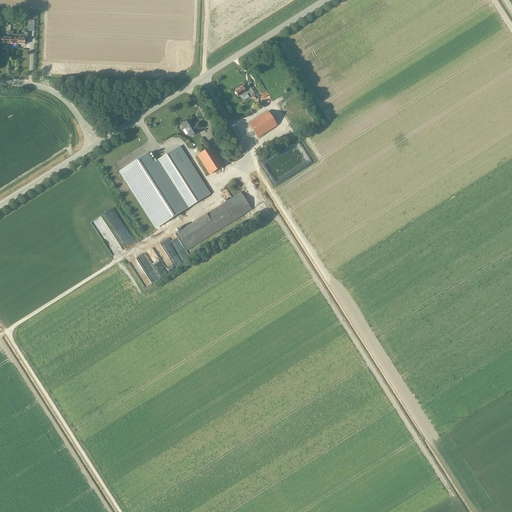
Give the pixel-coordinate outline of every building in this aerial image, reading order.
[(17,44),(25,45),(25,39),(27,39),(28,35),(18,34),(17,35),(18,35),(17,44)] [(242,97),(249,93),(251,96),(254,94),(248,84),(243,88),(242,86),(234,91),(238,97),(241,95),(242,97)] [(249,123),(258,137),(276,125),(267,111),(249,123)] [(190,120),(182,124),(183,125),(182,126),(184,129),(185,128),(190,137),(197,132),(197,131),(202,128),(199,122),(193,125),(190,120)] [(179,147),(154,163),(183,210),(209,194),(179,147)] [(209,174),(223,166),(211,147),(197,156),(209,174)] [(148,154),(120,171),(155,228),(183,210),(154,163),(148,154)] [(225,189),(221,192),(227,199),(231,196),(225,189)] [(176,233),(187,250),(251,210),(240,193),(176,233)] [(109,220),(122,246),(130,242),(129,240),(130,239),(113,208),(105,213),(109,220)]
